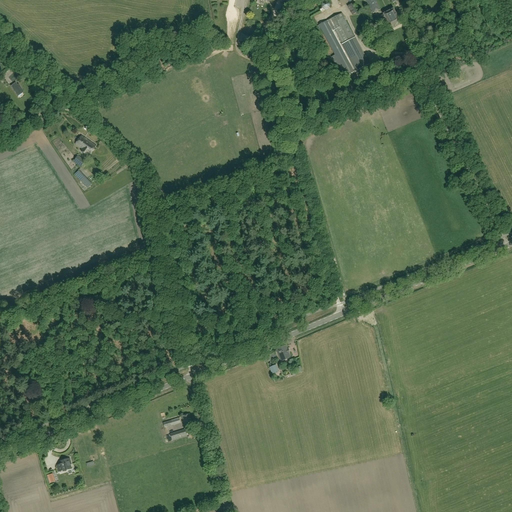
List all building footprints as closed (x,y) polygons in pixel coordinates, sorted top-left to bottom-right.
[(375,0),(365,0),(373,14),(380,9),(375,0)] [(322,3),(321,8),(326,11),(330,8),(330,3),(326,1),(322,3)] [(355,18),(361,15),(356,4),(350,7),(355,18)] [(386,21),(390,28),(400,22),(393,9),(383,14),(383,15),(380,17),(383,23),(386,21)] [(342,13),(328,21),(333,31),(335,30),(357,71),(370,64),(358,43),(342,13)] [(353,72),(326,22),(326,21),(319,26),(335,55),(332,57),(343,78),(353,72)] [(24,92),(19,84),(17,85),(16,82),(10,86),(17,96),(24,92)] [(96,146),(88,141),(81,136),(75,144),(82,149),(81,151),(86,155),(88,153),(90,155),(96,146)] [(78,156),(73,162),(81,167),(86,161),(78,156)] [(79,171),(75,175),(87,189),(92,185),(79,171)] [(289,357),(289,356),(286,347),(277,350),(280,359),(281,361),(289,357)] [(276,365),(269,368),(272,374),(279,371),(276,365)] [(183,421),(181,422),(183,425),(192,423),(189,414),(181,416),(183,421)] [(163,423),(164,428),(180,424),(179,419),(163,423)] [(186,437),(184,430),(170,434),(172,441),(186,437)] [(61,464),(56,465),(58,472),(63,471),(63,472),(72,469),(71,465),(72,464),(70,458),(60,461),(61,464)]
